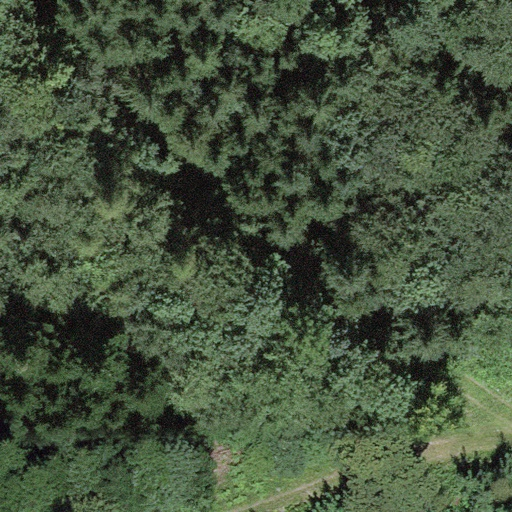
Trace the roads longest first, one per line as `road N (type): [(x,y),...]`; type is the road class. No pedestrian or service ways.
road 1 (track): [(48,0),(319,295),(511,414)]
road 2 (track): [(270,511),(511,434)]
